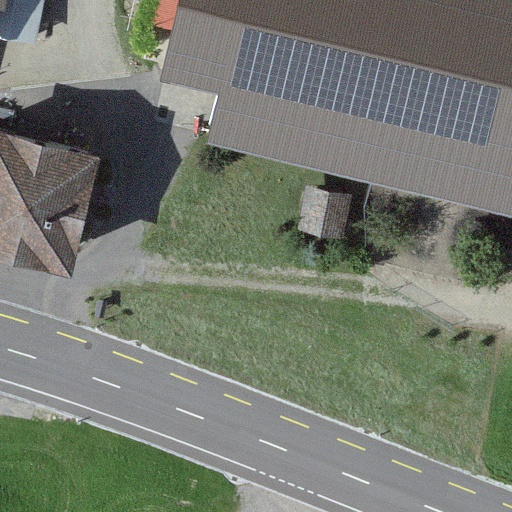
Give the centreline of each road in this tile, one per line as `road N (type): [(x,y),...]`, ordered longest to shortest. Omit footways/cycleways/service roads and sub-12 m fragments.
road 1 (tertiary): [(0,346),(286,447),(437,511)]
road 2 (track): [(0,437),(77,458),(93,441),(113,387)]
